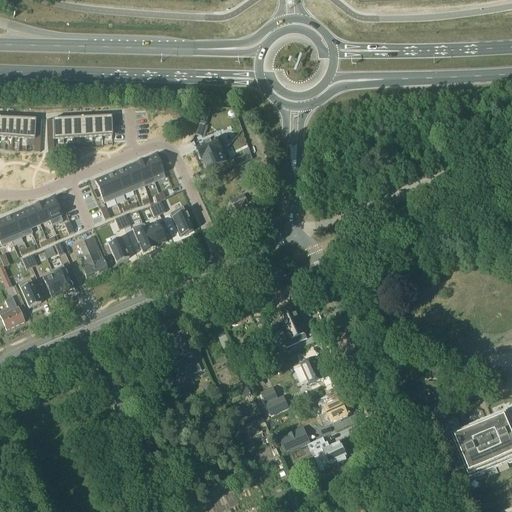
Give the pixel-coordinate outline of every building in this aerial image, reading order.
[(110,118),(101,118),(102,137),(112,136),(111,117),(110,117),(110,118)] [(101,118),(91,119),(92,137),(102,137),(101,118)] [(81,119),(72,120),(73,138),(83,138),(81,119)] [(91,119),(81,119),(83,138),(92,137),(91,119)] [(26,139),(26,145),(34,146),(34,145),(34,141),(34,140),(34,138),(34,134),(34,130),(35,126),(35,121),(35,120),(34,120),(34,121),(27,120),(26,139)] [(53,120),(52,120),(53,130),(53,134),(53,138),(53,139),(63,139),(62,120),(53,120)] [(72,120),(62,120),(63,139),(73,138),(72,120)] [(199,125),(196,136),(202,138),(205,126),(199,125)] [(221,138),(197,149),(202,161),(203,161),(202,160),(226,150),(221,138)] [(226,150),(202,160),(203,161),(207,172),(231,161),(226,150)] [(245,156),(234,161),(236,167),(247,162),(245,156)] [(155,158),(145,162),(154,184),(164,180),(155,158)] [(145,162),(135,166),(144,188),(154,184),(145,162)] [(249,162),(236,167),(243,184),(238,186),(240,193),(259,186),(249,162)] [(135,166),(125,170),(134,192),(144,188),(135,166)] [(125,170),(115,174),(124,196),(134,192),(125,170)] [(115,174),(105,179),(114,200),(124,196),(115,174)] [(105,179),(95,183),(104,205),(114,200),(105,179)] [(53,200),(43,205),(50,222),(49,222),(51,227),(62,222),(53,200)] [(161,201),(155,204),(160,215),(165,213),(161,201)] [(246,201),(232,206),(240,224),(253,218),(251,213),(253,212),(250,205),(248,206),(246,201)] [(155,204),(150,206),(154,217),(160,215),(155,204)] [(43,205),(32,209),(40,226),(49,222),(50,222),(43,205)] [(105,208),(99,211),(104,222),(109,219),(105,208)] [(32,209),(22,213),(29,231),(30,230),(40,226),(32,209)] [(182,209),(170,214),(181,238),(193,232),(182,209)] [(22,213),(12,217),(22,239),(32,235),(30,230),(29,231),(22,213)] [(125,216),(120,219),(124,230),(130,227),(125,216)] [(12,217),(2,221),(12,243),(22,239),(12,217)] [(120,219),(114,221),(119,232),(124,230),(120,219)] [(2,221),(0,222),(0,244),(1,248),(12,243),(2,221)] [(144,227),(154,249),(154,248),(165,243),(155,222),(144,227)] [(69,223),(63,226),(68,237),(74,234),(69,223)] [(143,224),(132,230),(142,254),(154,249),(154,248),(154,249),(144,227),(143,224)] [(82,256),(77,258),(79,261),(77,262),(86,280),(107,271),(106,271),(107,270),(102,259),(99,261),(98,258),(101,257),(99,252),(93,239),(77,246),(82,256)] [(120,240),(107,246),(116,265),(128,260),(120,240)] [(59,244),(54,246),(59,258),(64,255),(59,244)] [(4,255),(0,256),(0,260),(3,268),(9,266),(4,255)] [(32,256),(27,258),(31,269),(37,267),(32,256)] [(27,258),(21,261),(26,272),(31,269),(27,258)] [(62,266),(51,271),(52,273),(53,273),(62,295),(62,296),(73,291),(62,266)] [(3,269),(0,269),(0,278),(2,283),(9,281),(3,269)] [(52,273),(42,278),(51,300),(62,295),(53,273),(52,273)] [(30,281),(18,286),(29,310),(40,305),(30,281)] [(8,310),(0,313),(0,318),(6,332),(24,324),(17,309),(16,309),(12,299),(4,303),(8,310)] [(282,319),(275,322),(286,346),(285,347),(286,349),(307,340),(307,339),(305,340),(300,330),(301,329),(298,322),(299,322),(299,321),(298,321),(297,320),(298,319),(297,319),(296,316),(297,316),(296,315),(295,316),(294,313),(282,318),(282,319)] [(226,336),(218,339),(224,351),(231,348),(226,336)] [(183,357),(170,362),(176,378),(192,371),(194,375),(202,372),(187,338),(176,342),(183,357)] [(251,356),(246,358),(250,367),(255,365),(251,356)] [(302,368),(295,371),(301,385),(308,381),(311,387),(323,382),(326,388),(332,385),(328,375),(323,377),(321,372),(323,371),(319,362),(317,363),(316,361),(314,361),(312,360),(310,361),(309,363),(308,364),(306,363),(303,364),(303,366),(301,367),(302,368)] [(112,400),(116,409),(124,406),(118,391),(112,393),(102,370),(90,375),(97,391),(104,388),(109,401),(112,400)] [(209,385),(202,388),(206,400),(214,396),(209,385)] [(247,388),(241,391),(244,399),(251,396),(247,388)] [(272,390),(261,395),(271,417),(289,409),(284,398),(277,401),(272,390)] [(335,393),(322,400),(333,426),(341,422),(340,419),(347,416),(336,393),(335,393)] [(511,423),(507,412),(449,436),(468,481),(511,461),(511,423)] [(281,441),(286,453),(309,443),(303,431),(281,441)] [(323,439),(307,446),(310,453),(315,451),(316,454),(322,451),(329,465),(337,462),(338,464),(346,460),(345,458),(347,457),(341,445),(341,443),(340,443),(339,443),(337,444),(329,448),(327,444),(325,445),(323,439)]
